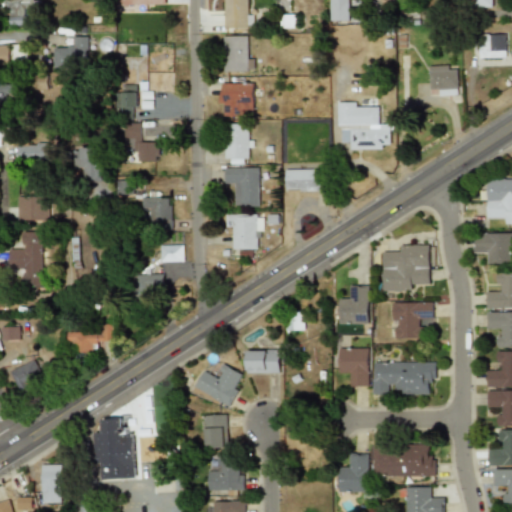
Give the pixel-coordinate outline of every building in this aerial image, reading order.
[(6,0),(6,26),(33,26),(33,0),(6,0)] [(165,4),(165,0),(121,0),(122,12),(145,11),(145,5),(165,4)] [(248,0),(224,0),(224,27),(254,28),(254,16),(248,16),(248,0)] [(331,0),(331,25),(350,25),(349,0),(331,0)] [(478,58),(505,58),(505,34),(478,34),(478,58)] [(248,36),(226,36),(226,72),(254,71),(254,59),(248,59),(248,36)] [(54,67),(79,67),(79,58),(87,58),(87,37),(73,37),(73,47),(54,47),(54,67)] [(9,44),(0,44),(0,65),(9,65),(9,44)] [(13,44),(12,64),(26,65),(27,45),(13,44)] [(457,95),(456,70),(449,70),(448,66),(429,66),(429,90),(438,89),(438,96),(457,95)] [(222,116),(243,117),(243,113),(254,113),(254,84),(223,83),(222,116)] [(0,108),(13,108),(12,84),(0,84),(0,108)] [(351,149),(390,148),(390,125),(378,125),(378,107),(355,107),(355,103),(337,103),(338,129),(341,129),(341,143),(351,143),(351,149)] [(248,163),(249,124),(226,124),(225,163),(248,163)] [(135,162),(158,162),(158,143),(141,143),(141,125),(134,125),(135,162)] [(18,141),(18,161),(50,161),(50,141),(18,141)] [(84,169),(85,182),(103,182),(102,147),(73,148),(73,169),(84,169)] [(225,168),(225,183),(235,183),(235,206),(259,206),(259,168),(225,168)] [(285,171),(285,190),(320,189),(319,170),(285,171)] [(511,223),(511,178),(487,178),(487,223),(511,223)] [(18,196),(18,221),(48,221),(48,196),(18,196)] [(172,197),(142,197),(142,209),(153,209),(153,228),(172,228),(172,197)] [(226,215),(226,227),(233,227),(233,249),(261,249),(261,216),(226,215)] [(46,231),(22,231),(21,252),(11,252),(11,269),(24,269),(24,284),(46,284),(46,231)] [(511,232),(474,232),(474,253),(483,253),(483,264),(511,264),(511,232)] [(161,262),(183,262),(183,244),(161,244),(161,262)] [(382,291),(420,291),(420,281),(430,281),(429,245),(393,245),(393,254),(382,254),(382,291)] [(142,264),(143,286),(162,286),(160,247),(149,248),(150,264),(142,264)] [(485,308),(511,308),(511,271),(496,271),(496,290),(485,290),(485,308)] [(369,285),(348,285),(348,298),(339,298),(339,323),(369,323),(369,285)] [(422,338),(422,319),(433,319),(433,301),(392,301),(392,338),(422,338)] [(511,311),(486,311),(486,333),(496,333),(496,347),(511,347),(511,311)] [(304,332),(304,312),(287,312),(287,332),(304,332)] [(21,340),(20,325),(1,327),(2,342),(21,340)] [(95,353),(95,342),(115,342),(115,326),(71,327),(72,353),(95,353)] [(369,347),(339,347),(339,376),(348,376),(348,386),(369,386),(369,347)] [(280,349),(246,349),(246,372),(280,372),(280,349)] [(511,387),(511,350),(496,350),(496,369),(487,369),(487,387),(511,387)] [(45,378),(35,359),(10,372),(20,391),(45,378)] [(436,361),(372,361),(372,394),(426,394),(426,384),(436,384),(436,361)] [(230,409),(245,374),(219,363),(215,372),(203,367),(192,394),(230,409)] [(173,425),(173,389),(152,389),(152,425),(173,425)] [(511,426),(511,389),(487,389),(487,408),(497,408),(497,426),(511,426)] [(204,414),(204,448),(227,448),(227,414),(204,414)] [(134,433),(126,433),(125,416),(102,418),(103,430),(95,430),(98,481),(137,478),(134,433)] [(511,465),(511,429),(499,429),(499,452),(488,452),(488,465),(511,465)] [(435,444),(401,444),(401,453),(391,453),(391,443),(372,443),(372,477),(435,477),(435,444)] [(369,453),(348,453),(348,464),(338,464),(338,492),(369,492),(369,453)] [(235,465),(235,456),(208,456),(208,493),(244,493),(244,465),(235,465)] [(42,501),(62,501),(62,464),(42,464),(42,501)] [(511,504),(511,469),(494,469),(494,482),(504,482),(504,504),(511,504)] [(402,511),(444,511),(444,496),(434,496),(434,487),(402,487),(402,511)] [(31,497),(18,498),(18,510),(32,509),(31,497)] [(0,502),(0,511),(12,511),(9,500),(0,502)] [(245,511),(245,500),(206,500),(206,511),(245,511)]
